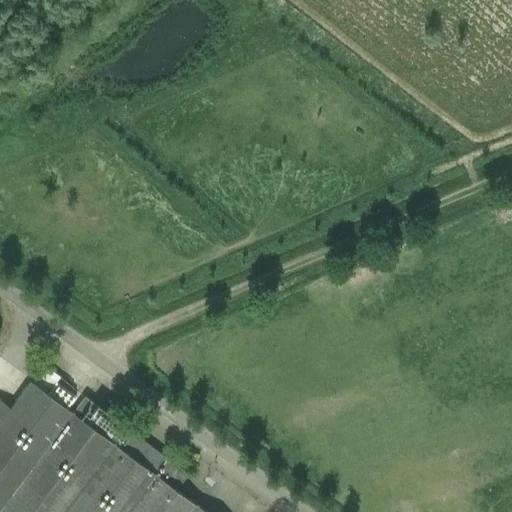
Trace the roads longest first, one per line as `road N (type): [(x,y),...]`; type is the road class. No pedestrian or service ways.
road 1 (track): [(103,364),(140,332),(511,176)]
road 2 (unclassified): [(300,511),(0,289)]
